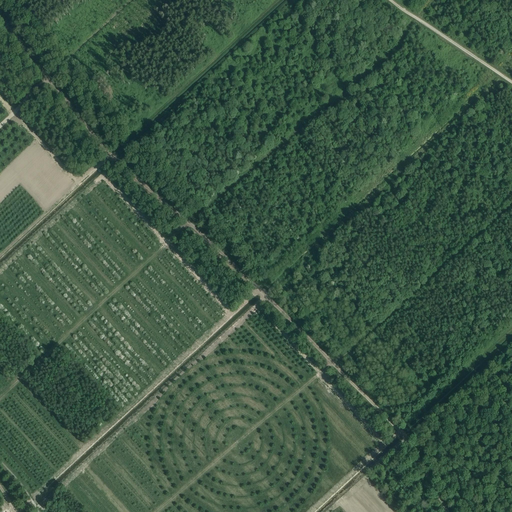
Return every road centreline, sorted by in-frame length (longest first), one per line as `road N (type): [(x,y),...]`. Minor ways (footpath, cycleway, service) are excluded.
road 1 (track): [(0,398),(188,224),(397,50),(415,17)]
road 2 (track): [(333,363),(120,163),(0,18)]
road 3 (track): [(333,363),(511,205)]
road 4 (track): [(333,363),(402,433),(447,511)]
road 5 (track): [(0,126),(134,0)]
road 6 (track): [(511,82),(390,0)]
